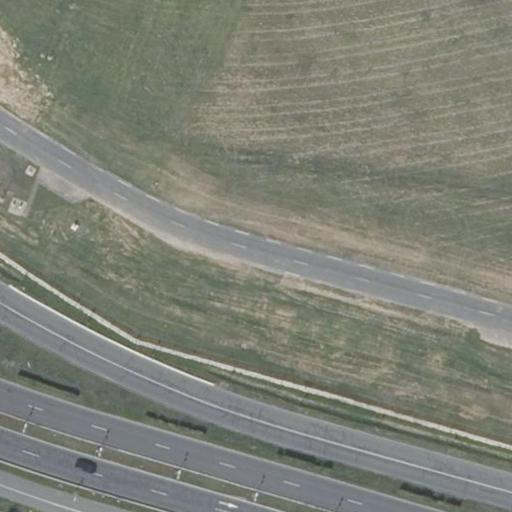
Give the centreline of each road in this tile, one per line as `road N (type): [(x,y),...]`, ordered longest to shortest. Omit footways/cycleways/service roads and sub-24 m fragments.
road 1 (unclassified): [(511,493),(202,401),(0,302)]
road 2 (secondary): [(384,511),(0,395)]
road 3 (secondary): [(0,443),(225,511)]
